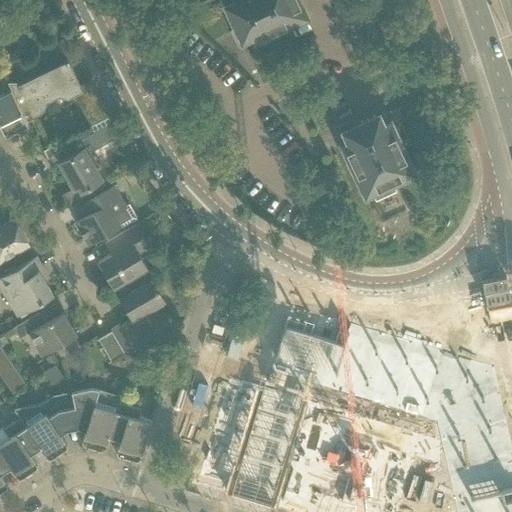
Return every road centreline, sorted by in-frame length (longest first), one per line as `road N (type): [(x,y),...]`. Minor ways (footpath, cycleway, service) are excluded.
road 1 (unclassified): [(145,491),(226,227)]
road 2 (tertiary): [(226,227),(167,159),(88,0)]
road 3 (tertiary): [(444,0),(507,190)]
road 4 (tertiary): [(507,190),(466,257),(439,278),(370,298)]
road 5 (residential): [(95,302),(27,187),(0,176)]
road 6 (tertiary): [(370,298),(305,279),(226,227)]
road 7 (tertiary): [(370,298),(399,304),(511,293)]
road 8 (residential): [(21,511),(79,476),(145,491)]
